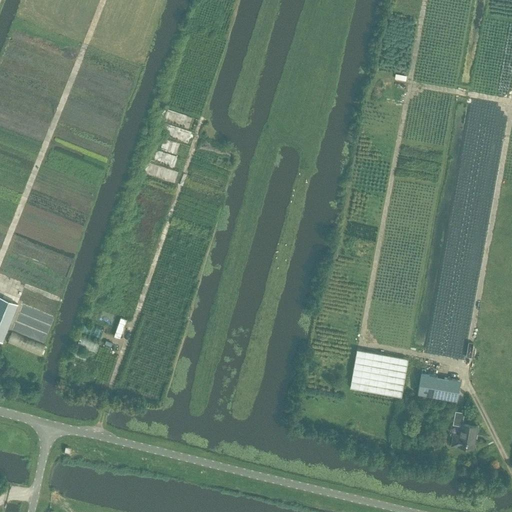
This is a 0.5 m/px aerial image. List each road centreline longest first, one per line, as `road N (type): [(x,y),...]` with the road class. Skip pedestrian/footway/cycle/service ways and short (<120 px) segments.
road 1 (unclassified): [(48,426),(409,511)]
road 2 (track): [(96,436),(193,124)]
road 3 (track): [(0,260),(103,0)]
